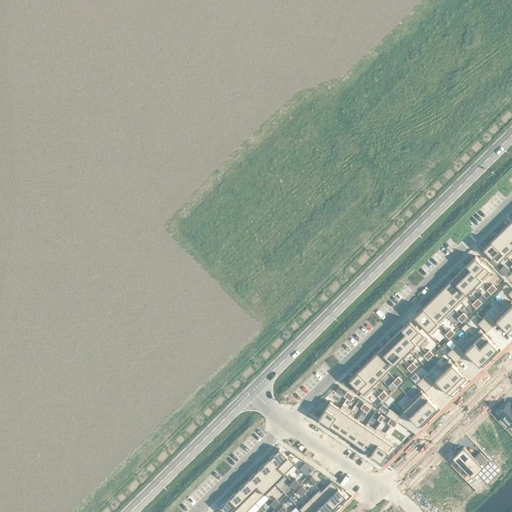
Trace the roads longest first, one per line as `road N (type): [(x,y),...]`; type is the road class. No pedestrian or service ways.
road 1 (tertiary): [(511,129),(247,388)]
road 2 (residential): [(511,197),(287,420)]
road 3 (residential): [(379,483),(511,355)]
road 4 (tertiary): [(247,388),(121,511)]
road 5 (residential): [(287,420),(193,511)]
